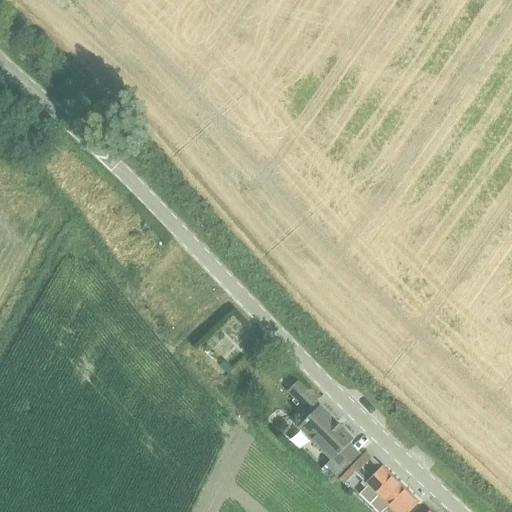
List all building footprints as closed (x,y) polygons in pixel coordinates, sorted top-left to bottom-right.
[(31,140),(37,131),(29,124),(22,133),(31,140)] [(168,278),(193,305),(190,309),(202,322),(219,306),(185,269),(180,274),(176,270),(168,278)] [(251,338),(236,316),(203,340),(218,361),(251,338)] [(237,370),(247,381),(262,366),(251,356),(237,370)] [(298,381),(289,390),(297,398),(307,407),(313,401),(303,391),(305,389),(298,381)] [(312,413),(298,428),(331,460),(327,464),(322,469),(334,480),(338,476),(359,455),(349,445),(349,444),(353,440),(319,406),(315,410),(312,413)] [(367,453),(341,480),(345,484),(357,472),(369,484),(361,493),(380,511),(382,511),(390,504),(397,511),(408,511),(417,503),(391,477),(383,469),(367,453)]
